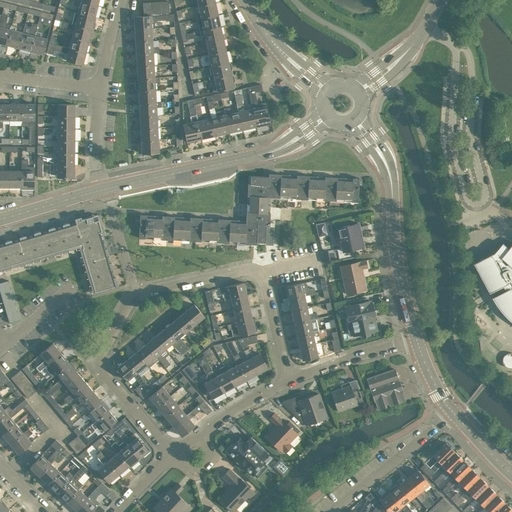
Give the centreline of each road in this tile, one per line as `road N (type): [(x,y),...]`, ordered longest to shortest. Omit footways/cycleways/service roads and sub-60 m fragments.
road 1 (residential): [(286,379),(259,270),(246,266),(135,291)]
road 2 (residential): [(172,453),(99,366),(135,291)]
road 3 (tertiary): [(101,187),(278,146)]
road 4 (secondary): [(416,335),(384,159)]
road 5 (residential): [(326,511),(453,411)]
road 6 (residential): [(286,379),(416,335)]
road 7 (residential): [(172,453),(286,379)]
